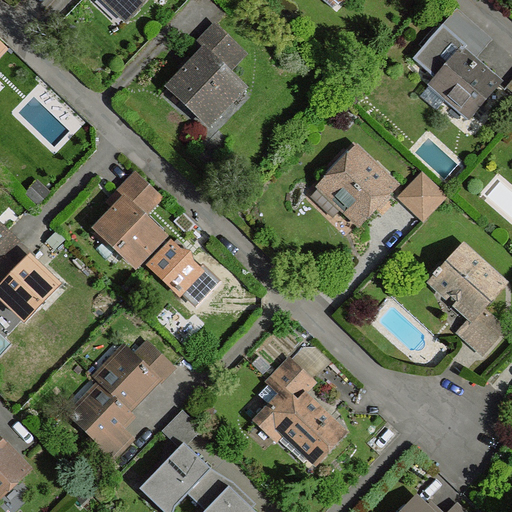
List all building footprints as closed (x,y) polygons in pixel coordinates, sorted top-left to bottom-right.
[(146,0),(110,0),(129,18),(146,0)] [(323,0),(333,8),(345,0),(323,0)] [(198,45),(205,52),(220,67),(238,47),(216,26),(198,45)] [(461,51),(464,53),(469,48),(452,32),(446,27),(417,60),(437,79),(461,51)] [(464,53),(461,51),(437,79),(453,93),(449,97),(472,117),(500,85),(464,53)] [(220,67),(205,52),(171,88),(208,122),(242,87),(220,67)] [(393,189),(355,153),(325,185),(348,206),(363,221),(393,189)] [(126,201),(143,218),(161,199),(137,175),(118,195),(126,201)] [(445,198),(423,177),(403,198),(424,219),(445,198)] [(348,206),(325,185),(313,197),(334,219),(348,206)] [(126,201),(98,229),(135,264),(162,235),(143,218),(126,201)] [(7,231),(4,235),(0,239),(0,265),(21,245),(7,231)] [(201,272),(172,244),(151,266),(180,293),(183,290),(198,275),(201,272)] [(35,258),(21,245),(0,265),(0,276),(8,284),(31,261),(35,258)] [(504,285),(464,248),(435,280),(476,317),(504,285)] [(57,286),(31,261),(8,284),(0,292),(0,293),(25,319),(57,286)] [(209,285),(198,275),(183,290),(194,301),(209,285)] [(505,330),(490,317),(469,340),(484,354),(505,330)] [(149,343),(135,357),(155,377),(160,383),(175,368),(149,343)] [(155,377),(135,357),(129,352),(99,382),(105,387),(126,408),(155,377)] [(326,454),(346,433),(311,401),(303,409),(296,403),(314,384),(291,363),(272,382),(286,395),(260,422),(278,439),(285,432),(313,459),(322,449),(326,454)] [(126,408),(105,387),(75,418),(95,437),(102,444),(119,426),(131,413),(126,408)] [(185,443),(187,446),(203,428),(183,410),(163,431),(180,448),(185,443)] [(133,439),(119,426),(102,444),(95,437),(87,446),(108,466),(133,439)] [(20,460),(0,438),(0,496),(29,470),(20,460)] [(188,493),(211,468),(187,446),(185,443),(180,448),(140,489),(165,511),(173,511),(176,505),(188,493)] [(230,486),(252,508),(256,504),(234,483),(211,468),(188,493),(207,510),(230,486)] [(256,511),(252,508),(230,486),(207,510),(205,511),(256,511)] [(430,511),(419,501),(407,511),(430,511)]
